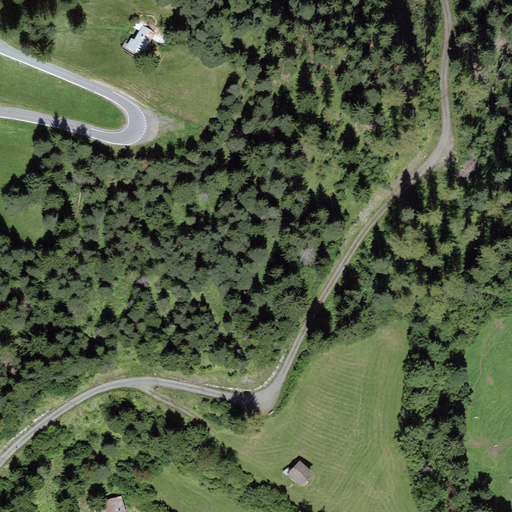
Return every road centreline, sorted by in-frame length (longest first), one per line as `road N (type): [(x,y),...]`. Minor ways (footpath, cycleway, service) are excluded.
road 1 (unclassified): [(0,461),(53,416),(112,387),(145,381),(244,402),(277,387),(338,263),(373,212),(431,164),(440,146),(441,0)]
road 2 (tertiary): [(0,111),(106,137),(134,128),(132,112),(117,98),(0,50)]
